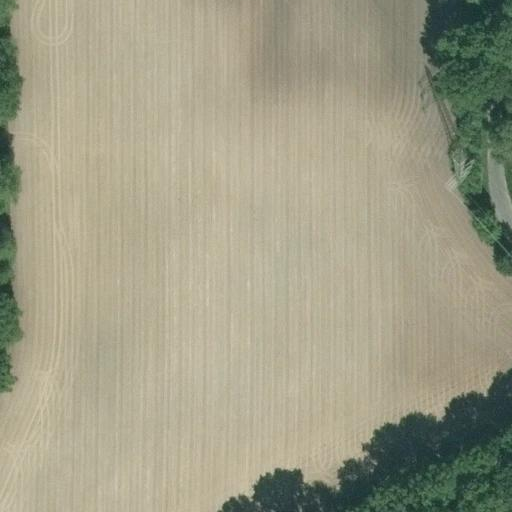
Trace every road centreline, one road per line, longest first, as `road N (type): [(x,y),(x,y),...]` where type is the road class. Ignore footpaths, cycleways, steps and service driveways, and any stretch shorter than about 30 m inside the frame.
road 1 (unclassified): [(511,227),(493,146),(495,0)]
road 2 (unclassified): [(511,449),(388,511)]
